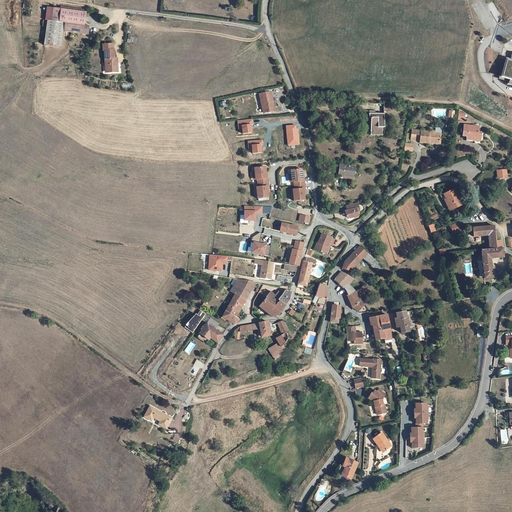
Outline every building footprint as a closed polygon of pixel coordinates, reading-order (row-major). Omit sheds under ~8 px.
[(44,45),(61,48),(64,32),(89,35),(89,25),(85,25),(87,12),(85,12),(85,10),(60,7),(60,9),(59,22),(47,21),(46,27),(44,45)] [(60,9),(47,7),(45,20),(47,21),(59,22),(60,9)] [(117,63),(114,63),(114,59),(114,50),(113,50),(113,46),(102,46),(102,51),(104,51),(105,74),(116,74),(116,69),(117,69),(117,63)] [(506,60),(501,77),(509,79),(507,84),(511,85),(511,56),(511,57),(510,61),(506,60)] [(261,95),(267,113),(278,111),(273,91),(261,95)] [(237,120),(238,129),(242,129),(242,133),(253,132),(252,119),(237,120)] [(296,124),(286,125),(287,145),(299,145),(298,128),(296,128),(296,124)] [(389,128),(376,126),(374,136),(377,137),(377,138),(390,140),(393,127),(389,126),(389,128)] [(466,139),(480,140),(480,134),(477,134),(477,131),(478,127),(463,126),(462,136),(466,137),(466,139)] [(426,144),(427,142),(438,144),(439,134),(435,133),(435,132),(428,131),(428,133),(409,131),(408,140),(419,142),(418,143),(426,144)] [(248,149),(251,148),(252,153),(263,152),(262,140),(247,140),(248,149)] [(354,167),(339,165),(338,176),(343,177),(344,174),(353,175),(354,167)] [(256,180),(257,184),(267,183),(267,179),(265,179),(265,174),(264,168),(254,169),(254,172),(255,180),(256,180)] [(506,177),(505,169),(496,170),(497,177),(506,177)] [(290,175),(291,183),(293,183),(293,187),(304,186),(303,182),(302,182),(301,176),(301,171),(290,172),(290,175)] [(256,196),(257,200),(267,199),(267,193),(266,187),(268,187),(267,183),(257,184),(257,188),(255,188),(256,196)] [(293,202),(304,201),(303,196),(303,190),(304,190),(304,186),(293,187),(294,191),(292,191),(293,199),(293,202)] [(459,197),(456,189),(444,194),(446,199),(447,199),(451,209),(461,206),(458,197),(459,197)] [(359,210),(357,201),(345,205),(346,210),(344,211),(346,216),(350,217),(358,216),(357,212),(359,210)] [(271,213),(271,206),(244,206),(243,220),(239,220),(239,223),(248,223),(248,220),(256,220),(257,213),(271,213)] [(298,221),(309,223),(311,216),(300,214),(298,221)] [(297,228),(281,224),(279,231),(295,235),(297,228)] [(472,236),(488,235),(494,234),(493,225),(478,227),(472,228),(472,236)] [(314,250),(323,254),(326,247),(328,248),(330,245),(332,246),(334,240),(331,239),(332,238),(322,234),(318,243),(317,242),(314,250)] [(483,276),(484,278),(491,277),(489,259),(502,257),(501,241),(495,241),(494,234),(488,235),(489,249),(481,250),(481,251),(482,260),(477,260),(479,277),(483,276)] [(251,240),(248,251),(264,255),(267,244),(251,240)] [(362,259),(367,253),(359,246),(347,258),(342,269),(348,271),(350,269),(352,271),(362,259)] [(288,264),(297,267),(301,252),(296,251),(292,250),(288,264)] [(370,266),(375,260),(367,253),(362,259),(370,266)] [(209,254),(208,270),(222,271),(223,264),(227,264),(228,260),(232,260),(232,256),(209,254)] [(297,285),(297,287),(303,288),(303,286),(306,287),(311,264),(314,265),(315,260),(306,258),(305,262),(303,262),(297,285)] [(267,281),(272,262),(261,261),(259,261),(259,265),(260,265),(257,278),(267,281)] [(334,282),(346,292),(347,296),(355,292),(350,285),(354,280),(342,273),(341,275),(339,274),(335,280),(334,282)] [(378,283),(379,284),(387,276),(386,274),(385,273),(378,281),(379,282),(378,283)] [(235,295),(244,281),(238,280),(230,293),(235,295)] [(245,301),(255,283),(253,283),(245,281),(244,281),(235,295),(245,301)] [(316,304),(324,307),(327,292),(327,290),(324,288),(325,284),(322,283),(321,287),(318,286),(314,297),(318,298),(316,304)] [(369,294),(364,287),(356,293),(361,301),(362,300),(364,303),(367,300),(366,297),(369,294)] [(278,301),(285,305),(287,302),(289,298),(290,295),(290,293),(284,291),(280,297),(278,301)] [(275,306),(278,301),(280,297),(276,293),(274,296),(270,292),(265,297),(266,298),(259,307),(267,314),(271,317),(279,315),(281,312),(275,306)] [(365,305),(361,301),(356,293),(355,292),(347,296),(348,297),(352,308),(355,310),(358,312),(365,305)] [(235,295),(221,318),(225,320),(233,324),(238,319),(239,318),(236,317),(245,301),(235,295)] [(275,306),(281,312),(285,305),(278,301),(275,306)] [(329,322),(336,323),(337,319),(338,319),(340,307),(332,306),(330,318),(329,322)] [(382,331),(388,330),(387,315),(379,316),(382,331)] [(206,324),(209,319),(204,316),(201,321),(206,324)] [(379,316),(369,318),(370,326),(372,325),(374,341),(383,340),(382,334),(382,331),(379,316)] [(215,330),(218,325),(209,319),(206,324),(204,328),(202,328),(200,332),(199,334),(203,337),(204,339),(207,340),(210,338),(217,343),(222,335),(215,330)] [(407,327),(406,319),(396,320),(394,320),(395,329),(400,329),(407,327)] [(345,331),(345,336),(360,335),(360,329),(361,328),(361,324),(363,324),(362,320),(351,321),(352,329),(350,329),(350,328),(345,328),(345,331)] [(268,323),(267,322),(259,324),(260,329),(261,338),(271,336),(268,323)] [(284,322),(283,322),(276,324),(280,336),(287,335),(288,334),(284,322)] [(242,327),(236,330),(234,342),(239,342),(240,334),(253,331),(252,325),(249,325),(242,327)] [(280,348),(284,345),(289,341),(287,335),(280,336),(274,339),(277,344),(280,348)] [(273,360),(283,354),(281,351),(280,348),(277,344),(267,350),(273,360)] [(371,372),(370,372),(369,378),(378,379),(379,360),(372,359),(371,361),(358,360),(357,367),(372,369),(371,372)] [(352,380),(353,388),(361,387),(359,380),(352,380)] [(369,394),(367,398),(372,401),(373,405),(374,405),(377,415),(382,414),(382,412),(384,411),(383,405),(382,406),(380,400),(384,394),(377,390),(376,394),(373,393),(372,395),(369,394)] [(425,402),(414,403),(414,407),(414,409),(413,409),(412,409),(413,413),(427,414),(426,407),(425,407),(425,402)] [(150,407),(145,416),(151,420),(153,417),(161,421),(159,425),(165,428),(171,419),(150,407)] [(415,420),(415,423),(421,423),(426,423),(426,418),(427,418),(427,414),(413,413),(413,418),(415,418),(415,420)] [(409,433),(410,437),(424,437),(423,431),(422,431),(422,427),(421,423),(415,423),(415,427),(410,428),(411,433),(409,433)] [(393,443),(382,430),(373,438),(379,445),(380,444),(385,450),(393,443)] [(411,442),(412,448),(423,447),(423,443),(424,443),(424,437),(410,437),(410,442),(411,442)] [(345,466),(348,467),(344,475),(352,479),(360,463),(347,456),(343,465),(345,466)]
